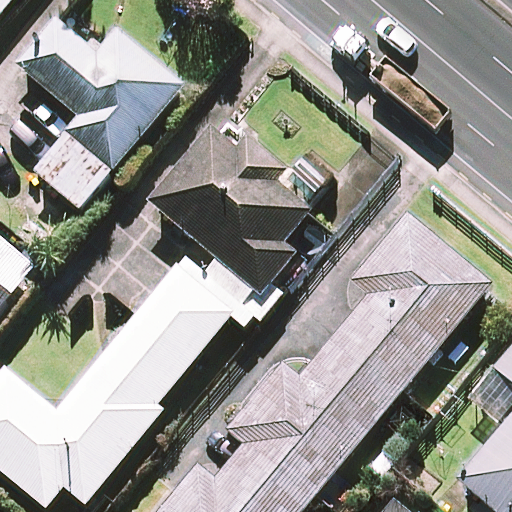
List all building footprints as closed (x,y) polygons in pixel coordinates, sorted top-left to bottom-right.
[(0,0),(0,30),(25,0),(0,0)] [(102,69),(60,33),(22,78),(83,130),(39,183),(84,221),(187,99),(123,45),(102,69)] [(290,177),(228,125),(153,215),(201,254),(62,424),(9,381),(0,391),(0,476),(42,511),(55,511),(68,496),(86,511),(92,511),(166,422),(160,417),(235,327),(253,342),(309,274),(287,257),(316,222),(279,191),(290,177)] [(341,186),(314,160),(288,187),(315,213),(341,186)] [(314,511),(495,296),(412,227),(355,295),(371,309),(302,392),(284,377),(233,439),(250,453),(216,493),(199,478),(170,511),(314,511)] [(0,321),(13,306),(0,294),(0,321)] [(511,360),(498,377),(511,389),(511,360)] [(511,511),(511,437),(462,491),(484,511),(511,511)]
